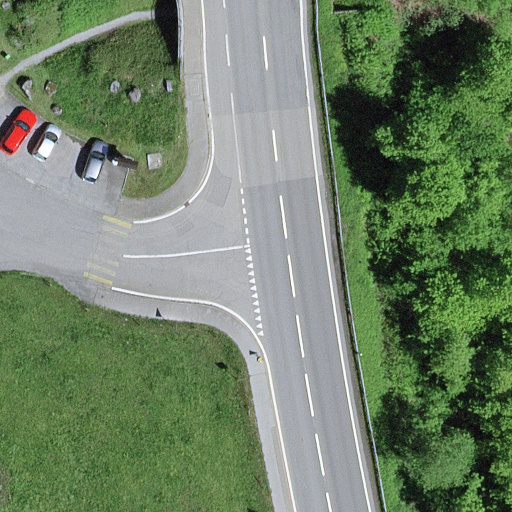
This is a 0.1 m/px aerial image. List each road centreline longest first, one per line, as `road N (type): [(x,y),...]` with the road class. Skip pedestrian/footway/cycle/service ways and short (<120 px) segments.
road 1 (residential): [(288,240),(163,257),(109,255),(0,215)]
road 2 (primary): [(288,240),(332,511)]
road 3 (primary): [(261,0),(288,240)]
